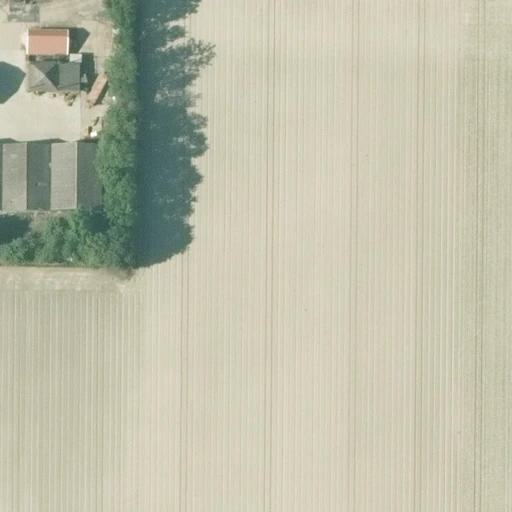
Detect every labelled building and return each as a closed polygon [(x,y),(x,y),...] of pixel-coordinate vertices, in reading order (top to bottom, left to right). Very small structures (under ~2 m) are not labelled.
[(0,12),(0,27),(17,28),(17,9),(0,9),(0,12)] [(25,35),(25,56),(64,57),(65,36),(25,35)] [(101,113),(98,46),(82,47),(85,114),(101,113)] [(26,96),(57,95),(56,66),(26,67),(26,96)] [(0,149),(0,214),(98,216),(99,151),(0,149)]
